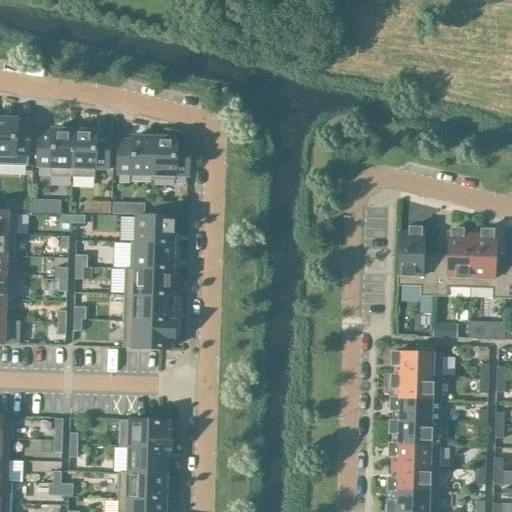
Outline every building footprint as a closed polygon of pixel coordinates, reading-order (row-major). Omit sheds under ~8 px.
[(236,13),(239,7),(227,1),(224,7),(236,13)] [(15,120),(0,119),(0,165),(27,167),(29,124),(15,123),(15,120)] [(71,178),(73,131),(50,130),(50,134),(37,134),(36,167),(49,167),(49,177),(71,178)] [(94,178),(94,169),(107,169),(108,136),(95,135),(95,132),(73,131),(71,178),(94,178)] [(152,180),(153,138),(131,138),(130,141),(117,141),(116,174),(151,175),(151,180),(152,180)] [(174,181),(174,176),(187,177),(188,143),(175,143),(175,139),(153,138),(152,180),(174,181)] [(33,201),(32,213),(47,213),(47,202),(33,201)] [(96,204),(96,215),(108,216),(108,204),(96,204)] [(113,204),(113,216),(126,216),(126,205),(113,204)] [(165,204),(165,218),(173,218),(180,218),(180,205),(165,204)] [(0,235),(15,236),(16,213),(3,213),(0,212),(0,235)] [(72,224),(72,216),(60,215),(60,224),(72,224)] [(84,216),(72,216),(72,224),(84,225),(84,216)] [(165,218),(135,217),(134,243),(130,242),(130,243),(172,245),(173,218),(165,218)] [(433,297),(434,256),(422,255),(423,232),(419,232),(420,229),(409,229),(409,232),(398,231),(396,286),(420,287),(419,297),(433,297)] [(434,256),(433,297),(447,297),(447,288),(469,288),(471,234),(461,233),(461,230),(451,230),(451,233),(447,233),(447,256),(434,256)] [(494,267),(495,234),(491,234),(492,231),(481,231),(481,234),(471,234),(469,288),(492,289),(491,299),(505,299),(506,268),(494,267)] [(0,256),(15,257),(15,236),(0,235),(0,256)] [(59,249),(68,250),(68,237),(60,237),(59,249)] [(172,271),(172,245),(130,243),(129,269),(124,268),(124,269),(172,271)] [(87,256),(75,255),(74,268),(82,268),(86,268),(87,256)] [(15,258),(15,257),(0,256),(0,278),(14,279),(14,278),(4,278),(5,258),(15,258)] [(67,281),(67,268),(55,268),(54,280),(58,280),(67,281)] [(82,280),(82,268),(74,268),(74,280),(82,280)] [(171,297),(172,271),(124,269),(123,295),(171,297)] [(0,300),(13,300),(14,279),(0,278),(0,300)] [(66,293),(67,281),(58,280),(58,292),(66,293)] [(170,322),(171,297),(123,295),(122,321),(174,323),(174,322),(170,322)] [(13,301),(13,300),(0,300),(0,321),(3,322),(4,301),(13,301)] [(85,308),(73,307),(73,320),(81,320),(85,320),(85,308)] [(65,324),(66,312),(57,311),(57,323),(65,324)] [(81,332),(81,320),(73,320),(72,332),(81,332)] [(19,322),(3,322),(0,321),(0,344),(2,344),(18,345),(19,322)] [(173,339),(174,323),(122,321),(121,348),(157,349),(169,350),(170,339),(173,339)] [(65,336),(65,324),(57,323),(57,336),(65,336)] [(468,339),(503,340),(504,325),(469,323),(468,339)] [(433,337),(447,337),(447,328),(434,327),(433,337)] [(391,377),(441,378),(442,355),(432,354),(433,346),(415,345),(415,354),(394,353),(394,354),(391,354),(391,365),(394,365),(394,377),(391,376),(391,377)] [(479,380),(488,380),(488,365),(479,365),(479,380)] [(496,380),(504,380),(505,368),(496,367),(496,380)] [(441,378),(391,377),(390,388),(393,388),(393,399),(390,399),(441,401),(441,378)] [(488,380),(479,380),(478,394),(487,394),(488,380)] [(504,380),(496,380),(495,392),(504,393),(504,380)] [(441,401),(390,399),(390,411),(392,411),(392,422),(389,422),(440,424),(441,401)] [(477,425),(486,425),(487,411),(478,410),(477,425)] [(494,425),(503,426),(503,413),(494,413),(494,425)] [(0,439),(9,440),(9,439),(4,438),(5,417),(0,416),(0,439)] [(53,429),(53,441),(61,441),(62,429),(62,419),(54,419),(53,429)] [(157,422),(119,420),(118,447),(170,449),(170,433),(166,433),(167,422),(157,422)] [(440,424),(389,422),(389,433),(392,433),(391,445),(388,445),(439,447),(440,424)] [(486,425),(477,425),(477,440),(486,440),(486,425)] [(503,426),(494,425),(494,438),(503,438),(503,426)] [(77,446),(77,434),(69,434),(68,446),(77,446)] [(0,439),(0,460),(8,461),(9,440),(0,439)] [(61,453),(61,441),(53,441),(53,453),(61,453)] [(439,447),(388,445),(388,456),(391,456),(391,468),(438,469),(439,447)] [(76,458),(77,446),(68,446),(68,458),(76,458)] [(170,449),(118,447),(118,448),(128,449),(127,473),(117,472),(117,473),(165,475),(166,450),(169,450),(170,449)] [(476,471),(485,471),(485,456),(476,456),(476,471)] [(493,471),(501,472),(502,459),(493,458),(493,471)] [(0,460),(0,482),(7,483),(8,461),(0,460)] [(438,492),(438,469),(391,468),(390,479),(387,479),(387,491),(390,491),(438,492)] [(485,471),(476,471),(475,485),(484,485),(485,471)] [(501,472),(493,471),(492,484),(501,484),(501,472)] [(60,472),(52,472),(52,484),(60,484),(60,472)] [(164,501),(165,475),(117,473),(117,499),(164,501)] [(0,482),(0,504),(2,504),(10,504),(11,483),(7,483),(0,482)] [(60,496),(60,484),(52,484),(48,484),(47,496),(60,496)] [(72,497),(72,485),(60,484),(60,496),(72,497)] [(436,511),(438,492),(390,491),(390,502),(387,502),(386,511),(436,511)] [(163,511),(164,501),(117,499),(116,511),(163,511)] [(474,511),(483,511),(484,502),(475,501),(474,511)]
